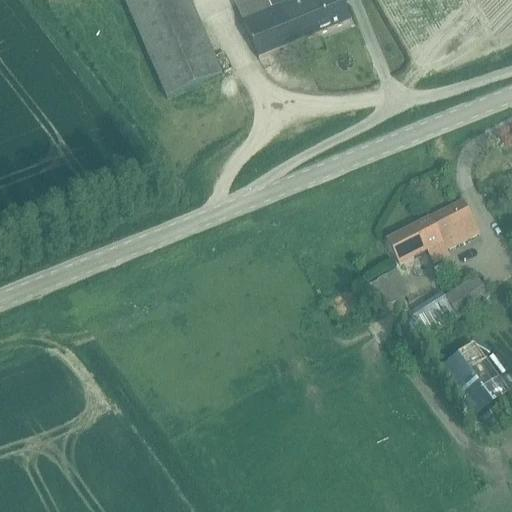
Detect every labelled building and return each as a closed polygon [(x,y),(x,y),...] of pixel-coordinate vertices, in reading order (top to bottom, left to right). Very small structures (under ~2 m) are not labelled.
[(122,0),(168,105),(224,81),(188,0),(122,0)] [(305,0),(273,13),(267,0),(246,0),(236,4),(258,60),(349,23),(339,0),(305,0)] [(433,256),(445,250),(469,237),(477,233),(461,202),(385,241),(397,265),(430,248),(433,256)] [(369,285),(357,291),(379,319),(410,303),(381,245),(356,259),(369,285)] [(474,276),(443,296),(394,329),(408,350),(489,297),(474,276)] [(479,420),(511,397),(511,396),(477,343),(443,366),(479,420)]
